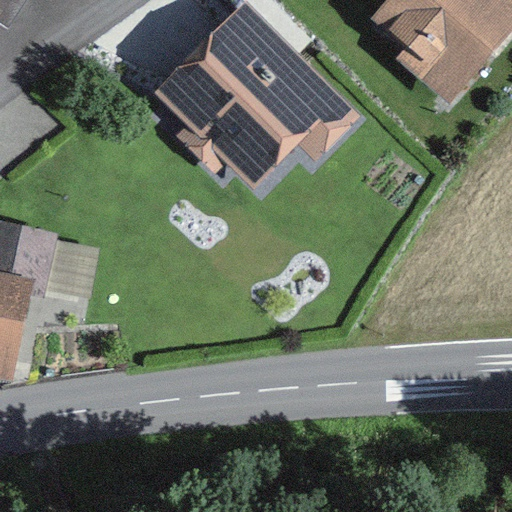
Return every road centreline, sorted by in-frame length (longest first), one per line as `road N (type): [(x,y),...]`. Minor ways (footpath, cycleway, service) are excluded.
road 1 (secondary): [(511,362),(182,382),(0,411)]
road 2 (residential): [(115,0),(0,79)]
